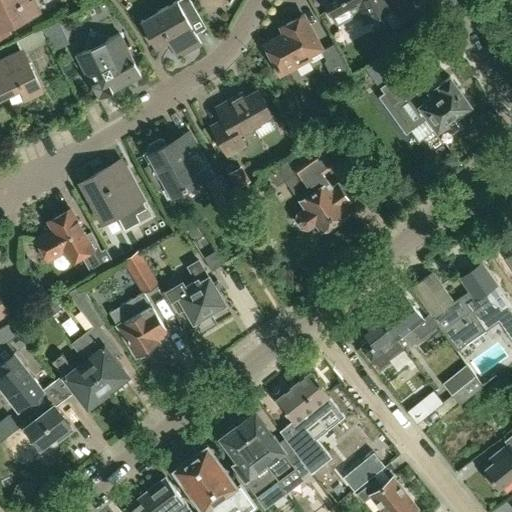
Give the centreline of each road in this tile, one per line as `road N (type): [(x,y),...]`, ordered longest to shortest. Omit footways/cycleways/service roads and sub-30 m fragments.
road 1 (residential): [(257,0),(237,39),(150,115),(12,187),(0,181)]
road 2 (tertiary): [(62,511),(311,317)]
road 3 (tertiary): [(311,317),(511,155)]
road 4 (residential): [(311,317),(468,511)]
road 5 (unclassified): [(511,109),(452,0)]
